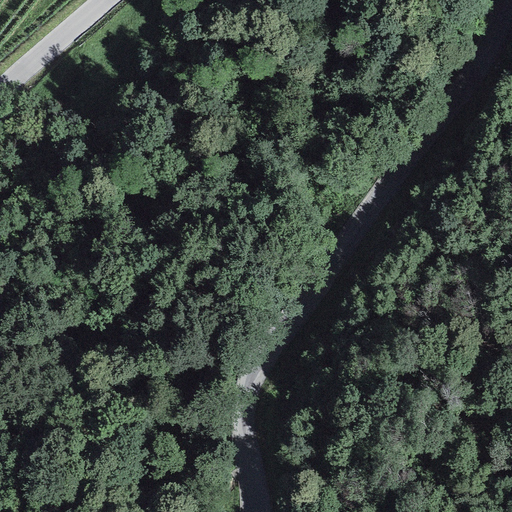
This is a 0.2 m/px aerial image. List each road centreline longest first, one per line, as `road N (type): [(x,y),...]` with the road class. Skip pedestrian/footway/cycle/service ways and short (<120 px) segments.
road 1 (unclassified): [(503,0),(485,55),(254,375),(243,423),(257,511)]
road 2 (unclassified): [(0,92),(101,0)]
